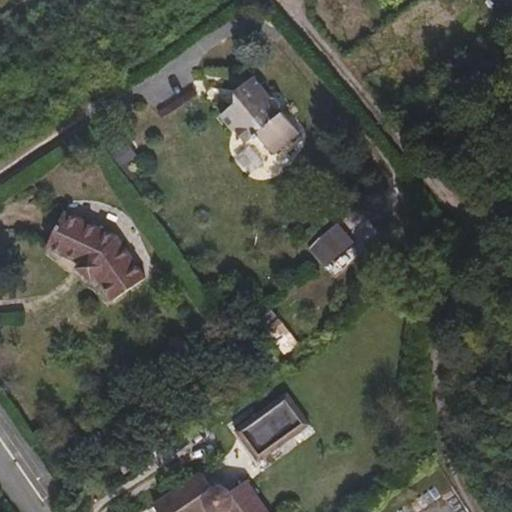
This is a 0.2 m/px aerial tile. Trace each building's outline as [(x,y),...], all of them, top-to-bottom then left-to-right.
[(286,111),(286,102),(283,98),(276,98),(257,73),(239,86),(237,100),(221,113),(233,128),(239,129),(250,143),(263,134),(278,152),(303,132),(286,111)] [(147,278),(112,246),(56,217),(39,251),(71,268),(69,273),(91,288),(97,282),(123,305),(147,278)] [(334,220),(306,249),(326,268),(355,239),(334,220)] [(257,415),(252,410),(230,428),(259,462),(305,424),(281,395),(257,415)] [(144,511),(180,511),(202,494),(189,477),(143,510),(144,511)] [(253,511),(236,486),(220,497),(213,492),(205,492),(202,494),(180,511),(253,511)]
